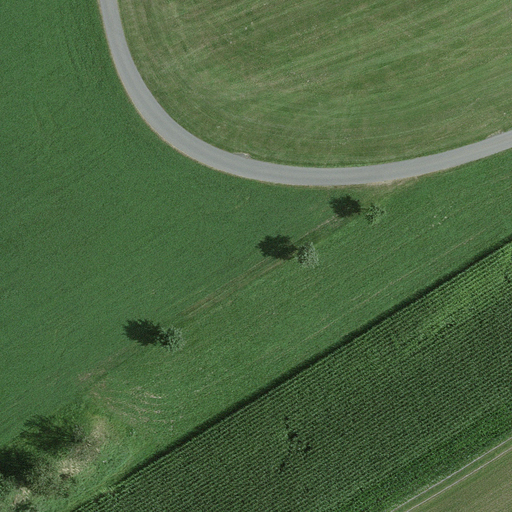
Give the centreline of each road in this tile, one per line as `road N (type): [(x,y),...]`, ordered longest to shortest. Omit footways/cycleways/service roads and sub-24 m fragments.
road 1 (unclassified): [(511,139),(372,173),(300,175),(233,164),(158,118),(129,75),(108,0)]
road 2 (track): [(405,511),(511,447)]
